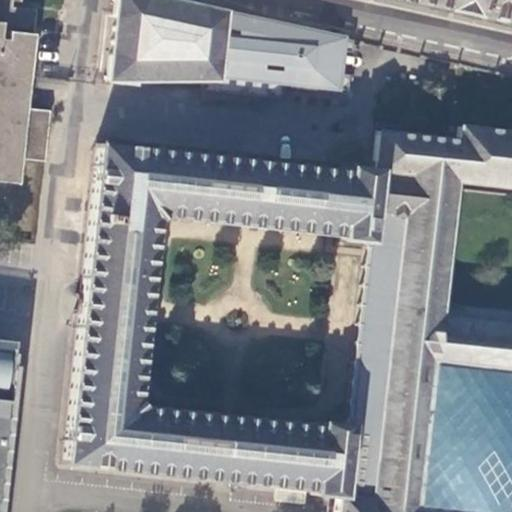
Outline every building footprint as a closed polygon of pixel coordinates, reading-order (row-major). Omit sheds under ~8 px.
[(0,0),(0,186),(14,188),(17,182),(17,177),(19,172),(19,160),(27,161),(29,162),(35,162),(37,161),(44,162),(49,111),(25,107),(32,35),(36,9),(11,7),(11,0),(15,0),(19,0),(0,0)] [(345,48),(350,49),(352,40),(225,10),(177,0),(112,0),(108,35),(102,84),(131,87),(132,82),(202,82),(202,88),(211,89),(211,92),(277,99),(280,86),(339,93),(340,89),(347,89),(347,76),(341,74),(345,48)] [(414,0),(414,4),(443,11),(478,18),(481,0),(414,0)] [(511,0),(481,0),(478,18),(503,24),(511,25),(511,0)] [(377,128),(375,128),(371,168),(363,243),(353,335),(343,426),(338,499),(336,511),(511,511),(511,130),(456,124),(455,137),(377,128)] [(336,240),(363,243),(371,168),(343,165),(343,167),(94,140),(80,277),(76,277),(74,295),(72,314),(76,314),(60,464),(309,491),(309,495),(338,499),(343,426),(316,423),(315,427),(133,407),(153,217),(336,236),(336,240)] [(0,440),(10,349),(0,347),(0,440)]
